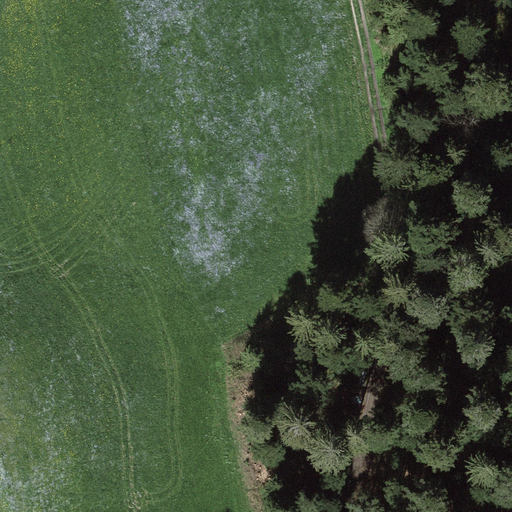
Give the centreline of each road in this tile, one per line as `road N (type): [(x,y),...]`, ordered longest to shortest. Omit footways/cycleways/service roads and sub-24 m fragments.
road 1 (track): [(382,173),(381,313),(358,464),(342,511)]
road 2 (track): [(352,0),(382,173)]
